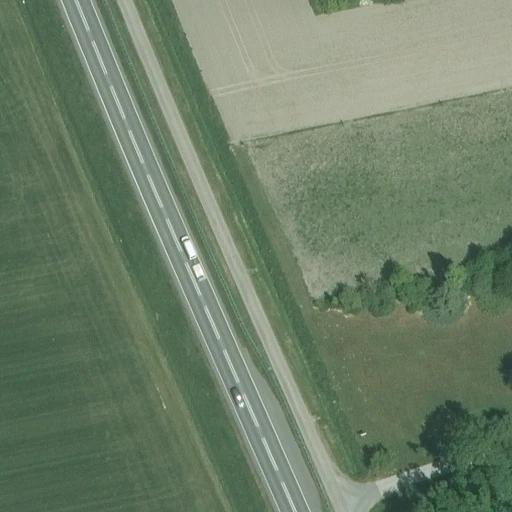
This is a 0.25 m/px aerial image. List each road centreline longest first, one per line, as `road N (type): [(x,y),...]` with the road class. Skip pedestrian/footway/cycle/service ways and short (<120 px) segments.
road 1 (unclassified): [(342,511),(124,0)]
road 2 (trunk): [(287,511),(74,0)]
